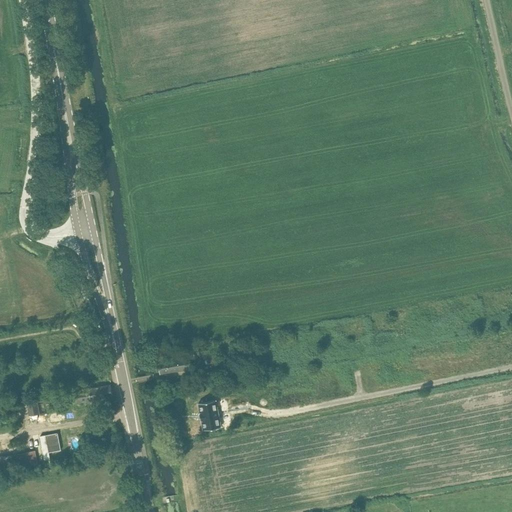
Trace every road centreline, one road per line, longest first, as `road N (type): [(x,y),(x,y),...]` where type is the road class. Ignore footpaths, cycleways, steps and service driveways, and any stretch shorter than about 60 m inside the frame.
road 1 (unclassified): [(77,232),(38,234),(25,219),(36,130),(23,0)]
road 2 (tertiary): [(149,511),(113,340)]
road 3 (tertiary): [(63,100),(77,232)]
road 4 (tertiary): [(93,229),(63,100)]
